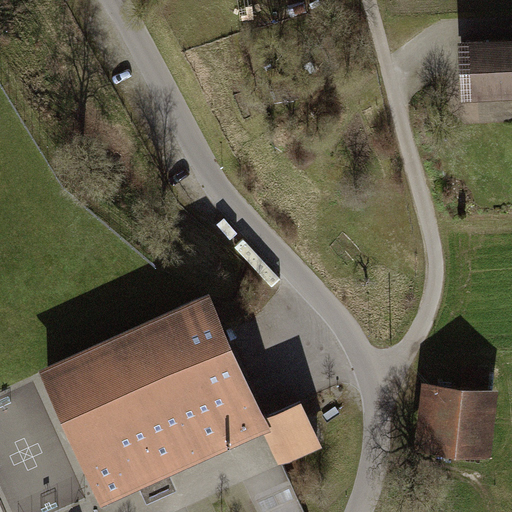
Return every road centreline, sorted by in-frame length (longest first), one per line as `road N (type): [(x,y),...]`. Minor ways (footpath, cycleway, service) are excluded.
road 1 (unclassified): [(108,0),(209,181),(364,369),(366,472),(352,511)]
road 2 (track): [(364,369),(423,335),(439,268),(370,0)]
road 3 (track): [(392,81),(438,26),(511,23)]
